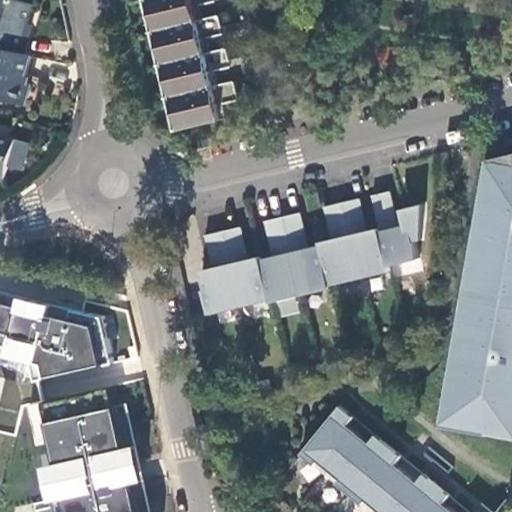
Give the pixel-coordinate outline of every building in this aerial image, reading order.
[(33,2),(24,0),(0,0),(0,45),(24,52),(29,35),(24,34),(33,2)] [(150,0),(181,128),(223,118),(219,104),(241,99),(236,80),(215,85),(211,71),(233,66),(228,46),(206,51),(203,37),(225,32),(220,12),(198,18),(195,5),(216,0),(150,0)] [(24,52),(0,45),(0,98),(24,105),(30,84),(23,82),(31,54),(24,52)] [(15,139),(0,134),(0,178),(4,179),(15,139)] [(511,165),(494,163),(457,424),(511,432),(511,165)] [(402,212),(403,219),(395,221),(391,196),(376,198),(386,270),(423,265),(420,243),(426,242),(421,209),(402,212)] [(376,231),(365,234),(358,198),(323,206),(331,241),(321,243),(331,286),(386,274),(376,231)] [(320,248),(309,250),(301,215),(267,222),(274,257),(265,259),(274,302),(329,290),(320,248)] [(259,258),(248,261),(241,225),(206,233),(214,267),(204,269),(214,313),(269,301),(259,258)] [(39,378),(113,360),(101,317),(46,306),(13,298),(11,306),(0,304),(0,360),(34,365),(39,378)] [(151,511),(142,473),(126,405),(111,408),(106,388),(27,405),(35,447),(46,445),(49,464),(37,468),(45,504),(53,502),(54,511),(151,511)] [(455,511),(444,504),(454,489),(429,472),(425,479),(400,462),(407,452),(380,434),(374,442),(352,427),(359,416),(342,404),(291,477),(341,511),(455,511)]
